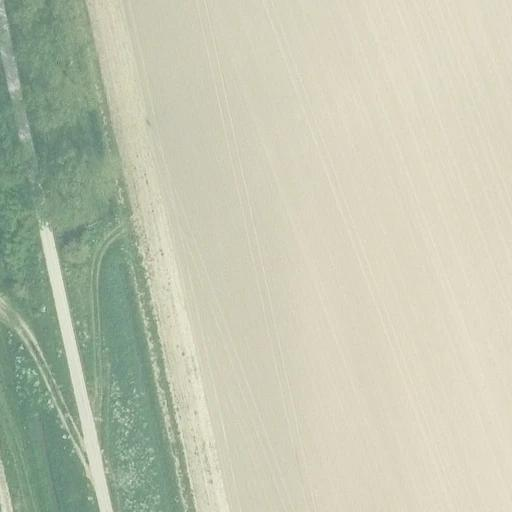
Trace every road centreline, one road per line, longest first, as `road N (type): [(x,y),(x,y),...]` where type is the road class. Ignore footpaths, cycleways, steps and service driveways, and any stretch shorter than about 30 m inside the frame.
road 1 (unclassified): [(102,511),(0,9)]
road 2 (track): [(88,448),(100,415),(96,254),(118,224)]
